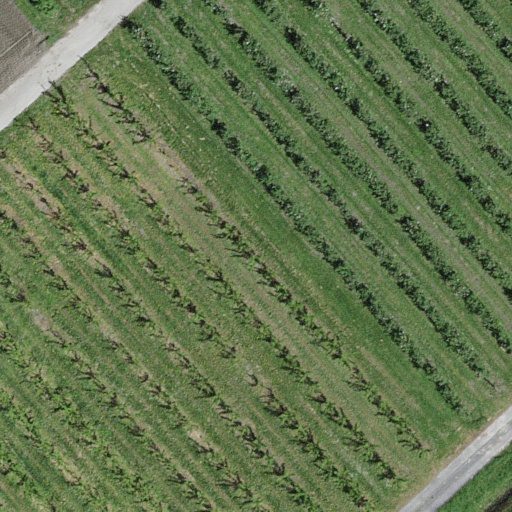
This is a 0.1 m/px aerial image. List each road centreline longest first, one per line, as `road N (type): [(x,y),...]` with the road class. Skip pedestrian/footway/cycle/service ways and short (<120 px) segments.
road 1 (unclassified): [(133,0),(0,121)]
road 2 (track): [(397,511),(511,407)]
